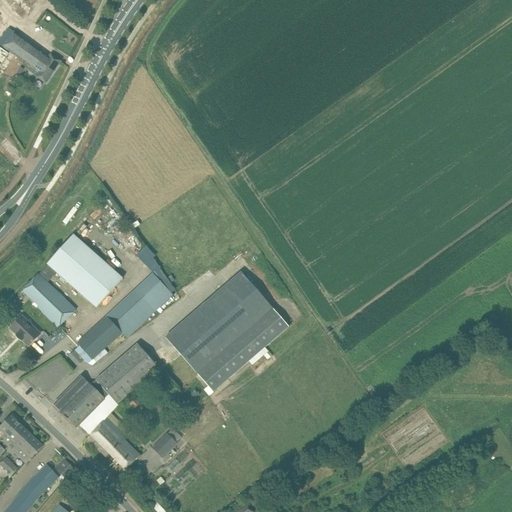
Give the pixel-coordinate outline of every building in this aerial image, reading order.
[(60,61),(52,56),(51,55),(49,57),(9,28),(0,40),(0,44),(30,66),(28,70),(37,76),(36,76),(46,83),(60,61)] [(17,90),(24,80),(15,74),(8,84),(17,90)] [(123,279),(74,235),(47,264),(96,308),(123,279)] [(241,272),(165,337),(213,392),(289,327),(241,272)] [(76,309),(65,298),(40,274),(23,290),(39,306),(38,307),(58,327),(76,309)] [(153,274),(77,344),(79,346),(93,360),(104,350),(122,333),(125,330),(129,335),(172,296),(171,294),(153,274)] [(15,309),(9,315),(14,320),(20,314),(15,309)] [(29,346),(40,334),(22,316),(12,327),(23,338),(21,339),(29,346)] [(90,385),(61,413),(76,428),(79,425),(90,435),(110,414),(118,406),(117,404),(159,368),(138,344),(90,385)] [(83,361),(74,351),(68,357),(78,367),(83,361)] [(129,433),(110,414),(90,435),(87,439),(106,457),(109,454),(126,470),(140,455),(124,438),(129,433)] [(11,417),(0,428),(8,436),(3,441),(9,446),(10,446),(12,448),(11,449),(26,463),(31,458),(42,446),(25,430),(11,417)] [(177,443),(167,434),(153,448),(162,458),(177,443)] [(350,447),(342,436),(337,441),(344,451),(350,447)] [(9,474),(16,467),(7,458),(0,464),(9,474)] [(75,470),(64,459),(55,468),(66,479),(75,470)] [(27,484),(21,492),(4,511),(26,511),(40,496),(59,477),(47,465),(27,484)] [(253,506),(265,497),(260,490),(248,499),(253,506)] [(165,511),(157,503),(153,507),(157,511),(165,511)] [(253,511),(248,503),(234,511),(253,511)]
